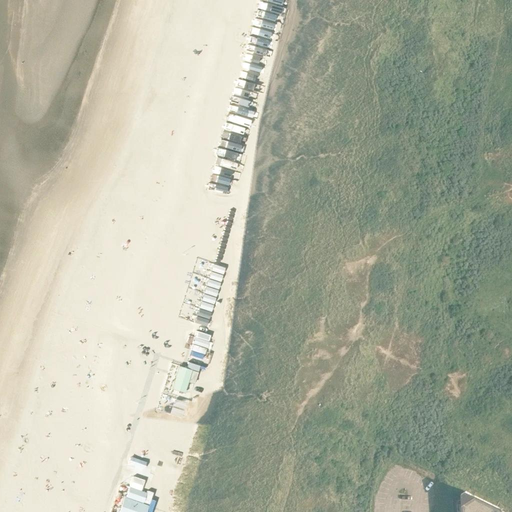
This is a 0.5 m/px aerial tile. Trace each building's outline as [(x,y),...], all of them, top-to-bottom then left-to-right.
[(193,176),(198,177),(200,172),(206,174),(207,168),(197,164),(193,176)] [(223,268),(211,263),(192,322),(205,326),(223,268)] [(210,335),(194,331),(193,337),(188,335),(184,347),(188,349),(184,363),(204,370),(208,363),(210,352),(207,352),(211,342),(208,341),(210,335)] [(198,422),(214,376),(178,364),(162,409),(198,422)] [(177,482),(198,422),(162,409),(141,470),(177,482)] [(166,511),(170,503),(134,491),(126,511),(166,511)] [(501,511),(501,509),(501,508),(473,495),(465,491),(460,494),(460,498),(460,499),(462,499),(463,511),(501,511)]
